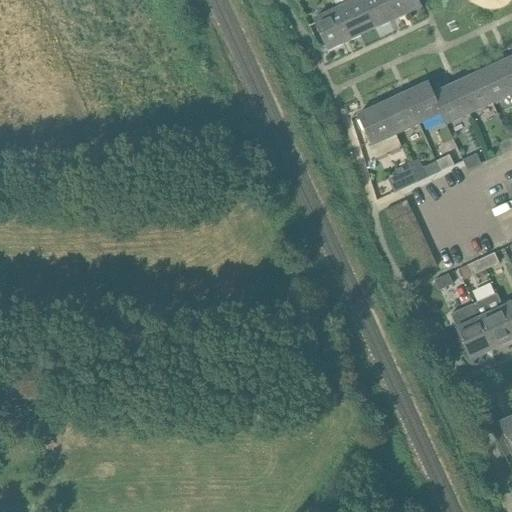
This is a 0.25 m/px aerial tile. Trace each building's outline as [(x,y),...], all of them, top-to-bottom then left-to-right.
[(334,0),(338,8),(353,39),(375,29),(362,0),(334,0)] [(362,0),(375,29),(398,18),(389,0),(362,0)] [(418,0),(389,0),(398,18),(422,7),(418,0)] [(329,50),(353,39),(338,8),(315,19),(312,14),(305,17),(317,43),(325,40),(329,50)] [(511,57),(502,62),(511,84),(511,57)] [(493,103),(511,94),(511,84),(502,62),(479,73),(493,103)] [(470,114),(493,103),(479,73),(456,83),(470,114)] [(433,94),(434,94),(429,83),(405,93),(419,124),(442,114),(433,94)] [(447,125),(470,114),(456,83),(434,94),(433,94),(442,114),(447,125)] [(397,135),(419,124),(405,93),(382,104),(397,135)] [(373,145),(397,135),(382,104),(359,115),(373,145)] [(501,155),(511,150),(511,144),(510,139),(496,145),(501,155)] [(468,170),(482,164),(477,154),(463,160),(468,170)] [(441,172),(455,165),(450,155),(437,162),(441,172)] [(428,178),(441,172),(437,162),(423,168),(428,178)] [(395,193),(409,187),(404,177),(390,183),(395,193)] [(391,222),(412,212),(407,201),(385,211),(391,222)] [(396,233),(417,223),(412,212),(391,222),(396,233)] [(401,243),(422,234),(417,223),(396,233),(401,243)] [(406,254),(427,244),(422,234),(401,243),(406,254)] [(411,265),(433,255),(427,244),(406,254),(411,265)] [(482,259),(486,269),(500,263),(495,253),(482,259)] [(416,276),(438,266),(433,255),(411,265),(416,276)] [(473,276),(485,270),(486,269),(482,259),(468,266),(473,276)] [(449,274),(435,281),(440,291),(454,284),(449,274)] [(511,324),(504,307),(497,293),(475,304),(495,348),(511,340),(511,324)] [(460,334),(466,348),(472,359),(495,348),(474,304),(451,315),(460,334)] [(511,446),(511,416),(501,422),(501,423),(511,446)] [(506,457),(511,454),(511,446),(501,423),(492,426),(506,457)]
